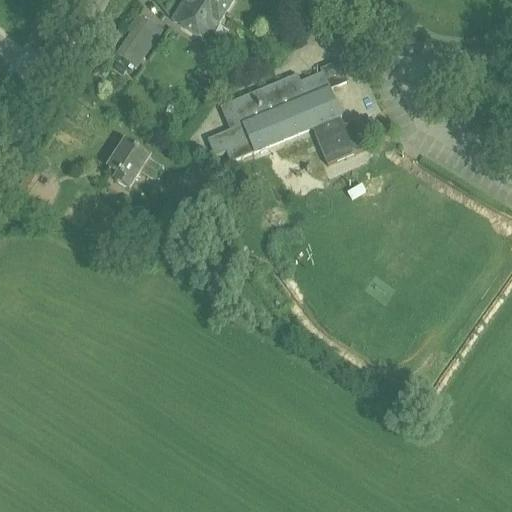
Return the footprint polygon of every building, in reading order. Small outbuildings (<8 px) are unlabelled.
[(185,0),(172,21),(206,44),(234,4),(228,0),(185,0)] [(132,35),(151,48),(162,33),(142,20),(132,35)] [(220,109),(230,133),(207,143),(213,160),(226,155),(229,165),(313,131),(327,166),(363,151),(351,125),(344,128),(329,92),(348,84),(340,64),(320,72),(322,75),(300,84),(299,82),(298,77),(288,81),(220,109)] [(160,149),(171,155),(175,149),(164,142),(160,149)] [(114,182),(128,192),(140,174),(152,182),(161,168),(149,161),(150,160),(126,144),(109,170),(118,176),(114,182)] [(162,211),(185,226),(196,209),(217,178),(194,163),(162,211)]
